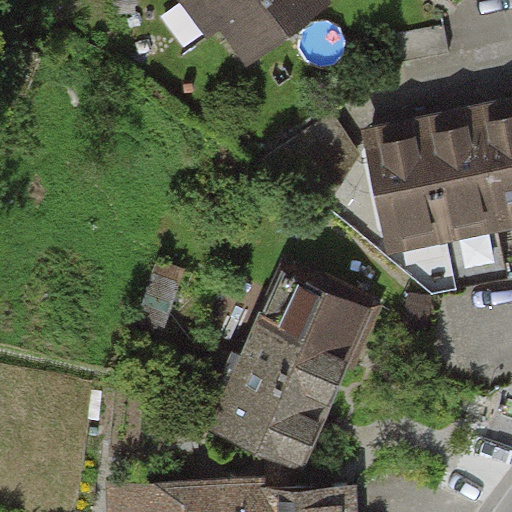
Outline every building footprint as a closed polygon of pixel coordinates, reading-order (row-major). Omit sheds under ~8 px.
[(200,0),(243,61),(328,2),(327,0),(200,0)] [(384,244),(511,220),(511,106),(363,135),(384,244)] [(185,267),(157,257),(134,327),(153,333),(157,320),(166,323),(185,267)] [(213,423),(299,461),(368,308),(281,270),(213,423)] [(351,511),(351,480),(112,488),(113,511),(351,511)]
